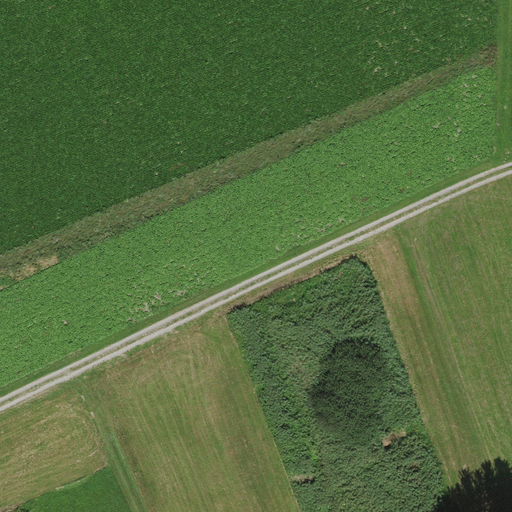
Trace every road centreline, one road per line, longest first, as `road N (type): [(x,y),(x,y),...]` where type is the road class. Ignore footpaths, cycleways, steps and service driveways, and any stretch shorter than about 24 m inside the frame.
road 1 (track): [(0,408),(511,170)]
road 2 (track): [(148,511),(112,423),(79,370)]
